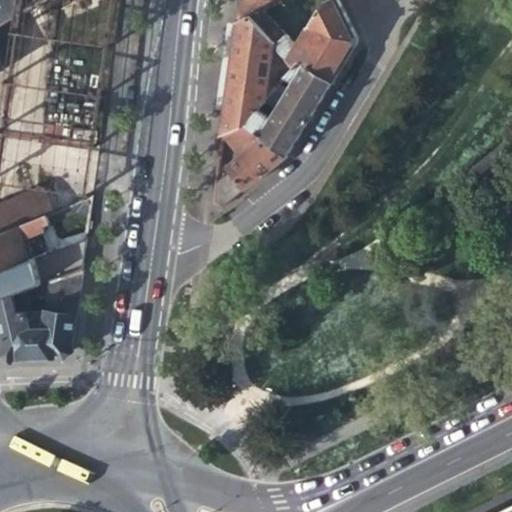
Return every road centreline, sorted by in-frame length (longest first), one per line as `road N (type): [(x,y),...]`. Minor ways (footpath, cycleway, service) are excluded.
road 1 (residential): [(382,39),(295,181),(142,291)]
road 2 (tertiary): [(184,0),(142,291)]
road 3 (primary): [(330,507),(511,412)]
road 4 (primary): [(330,507),(136,484)]
road 5 (tertiary): [(142,291),(120,472)]
road 6 (primary): [(120,472),(55,453),(0,459)]
